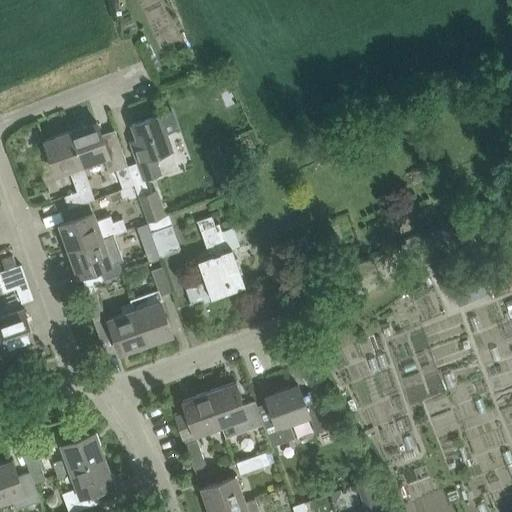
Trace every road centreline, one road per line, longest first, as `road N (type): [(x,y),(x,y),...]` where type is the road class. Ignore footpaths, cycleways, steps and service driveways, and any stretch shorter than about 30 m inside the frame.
road 1 (unclassified): [(113,386),(353,295),(429,241)]
road 2 (residential): [(80,379),(0,159)]
road 3 (residential): [(0,126),(144,70)]
road 4 (residential): [(167,511),(113,386)]
